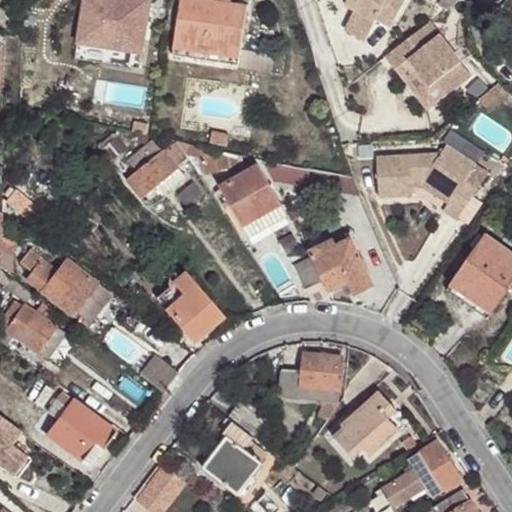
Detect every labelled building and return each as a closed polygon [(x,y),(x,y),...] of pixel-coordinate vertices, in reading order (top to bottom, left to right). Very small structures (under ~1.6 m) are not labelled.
[(146,0),(83,0),(75,56),(139,65),(146,0)] [(201,42),(239,47),(242,29),(245,1),(233,0),(179,0),(175,39),(201,42)] [(340,0),(351,5),(347,13),(356,18),(351,29),(372,40),(379,27),(393,34),(410,0),(340,0)] [(389,62),(430,115),(475,82),(433,27),(389,62)] [(372,40),(351,29),(346,37),(368,48),(372,40)] [(237,60),(239,47),(201,42),(175,39),(174,51),(237,60)] [(481,102),(488,112),(510,95),(502,85),(481,102)] [(127,128),(121,127),(105,141),(107,144),(118,135),(127,128)] [(159,134),(127,128),(118,135),(124,140),(128,137),(157,142),(159,134)] [(210,144),(225,147),(228,136),(212,132),(210,144)] [(124,140),(118,135),(107,144),(103,147),(111,157),(127,144),(124,140)] [(187,153),(178,138),(162,148),(175,162),(187,153)] [(210,144),(199,141),(203,169),(227,166),(227,164),(226,151),(225,147),(210,144)] [(128,159),(137,168),(152,156),(147,150),(144,146),(128,159)] [(147,150),(152,156),(157,152),(152,146),(147,150)] [(175,162),(162,148),(157,152),(152,156),(137,168),(127,177),(140,194),(154,182),(162,193),(183,176),(175,166),(176,164),(175,162)] [(468,186),(480,170),(451,149),(445,158),(380,162),(382,206),(414,204),(414,195),(414,190),(427,189),(453,206),(449,210),(444,219),(459,228),(481,196),(468,186)] [(346,176),(263,156),(271,174),(355,193),(351,177),(346,176)] [(230,175),(219,180),(247,236),(284,217),(279,206),(280,204),(260,161),(230,175)] [(217,175),(219,180),(230,175),(228,170),(217,175)] [(493,180),(480,170),(468,186),(481,196),(493,180)] [(414,190),(414,195),(425,194),(449,210),(453,206),(427,189),(414,190)] [(6,203),(29,221),(37,211),(14,193),(6,203)] [(1,199),(0,215),(25,235),(21,239),(53,264),(65,251),(29,221),(6,203),(1,199)] [(345,233),(307,251),(310,258),(348,240),(345,233)] [(0,270),(10,277),(13,239),(0,238),(0,270)] [(511,257),(484,238),(453,283),(494,311),(511,284),(511,257)] [(348,240),(310,258),(320,281),(327,292),(340,287),(347,283),(352,292),(352,294),(368,286),(348,240)] [(33,274),(28,281),(79,323),(106,292),(68,262),(59,273),(33,252),(22,265),(33,274)] [(320,281),(310,258),(292,266),(304,289),(320,281)] [(0,282),(23,300),(29,292),(10,277),(0,270),(0,282)] [(168,314),(194,290),(183,278),(157,301),(168,314)] [(347,283),(340,287),(345,296),(352,292),(347,283)] [(494,311),(453,283),(446,292),(488,320),(494,311)] [(218,318),(194,290),(168,314),(192,341),(218,318)] [(5,316),(0,322),(0,343),(10,351),(16,341),(33,354),(35,352),(43,359),(61,336),(52,329),(53,328),(24,306),(22,307),(15,302),(5,316)] [(303,373),(302,389),(339,392),(342,360),(305,357),(303,373)] [(151,360),(139,375),(162,393),(174,377),(151,360)] [(280,400),(301,401),(302,389),(303,373),(283,371),(280,400)] [(301,401),(324,402),(337,403),(339,392),(302,389),(301,401)] [(390,404),(378,392),(341,426),(344,429),(333,438),(353,458),(362,450),(368,456),(399,429),(387,417),(382,411),(390,404)] [(114,434),(59,393),(46,411),(59,420),(46,437),(88,469),(114,434)] [(230,418),(255,437),(269,419),(243,401),(230,418)] [(317,416),(327,421),(340,403),(337,403),(324,402),(317,416)] [(395,410),(390,404),(382,411),(387,417),(395,410)] [(16,433),(0,421),(0,468),(10,476),(25,457),(9,444),(16,433)] [(219,439),(224,441),(227,438),(244,449),(254,437),(233,421),(219,439)] [(402,443),(408,451),(416,446),(410,437),(402,443)] [(227,438),(224,441),(202,470),(239,497),(264,464),(244,449),(227,438)] [(459,480),(435,441),(408,459),(413,468),(382,488),(394,507),(425,487),(433,496),(459,480)] [(166,467),(139,501),(153,511),(161,511),(186,481),(166,467)] [(433,508),(434,511),(451,511),(468,501),(461,489),(433,508)] [(475,511),(468,501),(451,511),(475,511)]
